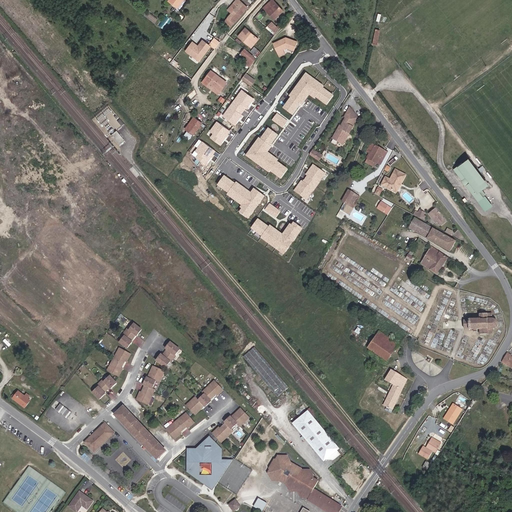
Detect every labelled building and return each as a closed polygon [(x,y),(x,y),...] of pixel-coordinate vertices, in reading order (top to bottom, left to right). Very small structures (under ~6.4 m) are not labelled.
[(236,8),(228,19),(234,24),(246,8),(235,0),(231,4),(236,8)] [(272,0),(264,6),(273,19),(281,12),(272,0)] [(231,4),(219,21),(224,25),(228,19),(236,8),(231,4)] [(163,19),(159,24),(162,27),(167,23),(163,19)] [(234,24),(228,19),(224,25),(230,29),(234,24)] [(277,32),(281,26),(273,21),(269,26),(277,32)] [(258,37),(246,28),(240,35),(252,45),(258,37)] [(282,40),(273,44),(277,53),(286,48),(294,51),(297,42),(285,38),(284,39),(284,40),(282,41),(282,40)] [(198,45),(193,41),(185,51),(199,62),(211,46),(202,39),(198,45)] [(251,56),(256,59),(260,54),(255,51),(251,56)] [(210,73),(202,84),(207,88),(208,87),(219,94),(226,86),(210,73)] [(256,80),(246,73),(242,79),(251,86),(256,80)] [(291,98),(283,108),(292,115),(299,106),(301,107),(310,95),(315,99),(316,98),(327,105),(334,95),(323,88),(325,86),(306,73),(289,96),(291,98)] [(216,98),(219,94),(208,87),(207,88),(202,84),(200,87),(216,98)] [(255,98),(242,89),(222,116),(235,125),(255,98)] [(336,134),(332,140),(343,146),(355,125),(349,122),(354,114),(350,109),(344,119),(345,119),(341,128),(337,134),(336,134)] [(288,121),(277,113),(272,120),(282,128),(288,121)] [(354,114),(349,122),(355,125),(358,120),(354,114)] [(184,131),(193,122),(190,120),(182,129),(184,131)] [(230,131),(217,121),(210,131),(213,134),(210,138),(220,145),(230,131)] [(198,126),(193,122),(184,131),(189,136),(198,126)] [(277,162),(278,160),(268,153),(272,147),(270,146),(278,135),(269,128),(261,139),(259,138),(246,156),(269,173),(270,171),(281,178),(288,169),(277,162)] [(112,136),(120,145),(125,141),(117,131),(112,136)] [(216,151),(202,141),(195,151),(199,154),(196,157),(206,164),(216,151)] [(370,147),(361,163),(364,164),(373,148),(370,147)] [(386,156),(373,148),(364,164),(373,170),(376,165),(380,167),(386,156)] [(318,155),(312,152),(310,156),(315,160),(318,155)] [(470,185),(470,188),(472,190),(479,200),(481,202),(487,198),(483,193),(486,191),(492,186),(484,176),(482,177),(478,172),(480,170),(472,160),(471,161),(470,161),(464,166),(458,171),(464,179),(465,181),(468,181),(470,185)] [(326,174),(313,165),(294,191),(307,200),(326,174)] [(383,187),(395,194),(400,185),(402,186),(406,178),(396,173),(391,182),(386,180),(383,187)] [(235,184),(225,176),(218,186),(228,193),(227,195),(241,206),(240,208),(242,209),(239,213),(248,220),(265,197),(254,189),(251,193),(236,183),(235,184)] [(376,193),(381,195),(384,189),(379,186),(376,193)] [(348,193),(345,198),(350,202),(353,196),(348,193)] [(345,198),(342,204),(344,205),(351,209),(357,198),(353,196),(350,202),(345,198)] [(351,209),(344,205),(340,212),(349,217),(359,199),(357,198),(351,209)] [(388,215),(393,207),(382,200),(378,208),(388,215)] [(280,211),(270,204),(265,210),(276,218),(280,211)] [(445,223),(434,209),(428,215),(435,224),(436,223),(438,226),(440,226),(445,223)] [(412,213),(410,216),(418,220),(421,215),(416,212),(415,214),(412,213)] [(269,227),(258,219),(251,229),(262,237),(261,238),(284,255),(303,229),(293,222),(291,224),(290,223),(282,234),(270,225),(269,227)] [(454,243),(412,220),(407,230),(448,253),(454,243)] [(425,256),(420,252),(414,262),(436,276),(447,260),(431,248),(430,247),(425,256)] [(408,255),(407,257),(410,260),(414,262),(420,252),(413,248),(412,249),(408,255)] [(473,315),(470,315),(470,318),(467,318),(466,320),(463,320),(464,329),(470,329),(470,330),(474,330),(475,329),(479,329),(479,334),(490,334),(490,327),(492,327),(494,326),(495,324),(495,323),(495,321),(494,319),(493,318),(490,317),(489,312),(476,312),(477,318),(474,318),(473,315)] [(137,341),(142,334),(133,328),(128,335),(127,333),(122,339),(124,341),(119,347),(127,353),(128,353),(133,347),(129,345),(133,339),(137,341)] [(367,349),(387,362),(397,345),(377,333),(370,345),(367,349)] [(162,359),(157,365),(167,372),(171,367),(173,367),(177,362),(176,361),(181,354),(171,346),(166,353),(170,356),(165,362),(162,359)] [(287,391),(254,351),(242,360),(276,400),(287,391)] [(122,377),(124,373),(120,371),(123,365),(127,367),(129,363),(130,362),(132,359),(130,358),(126,356),(125,356),(119,353),(108,375),(118,381),(119,382),(122,377)] [(382,379),(393,386),(398,376),(385,367),(380,374),(382,376),(381,378),(382,379)] [(155,380),(153,385),(158,387),(161,388),(166,376),(155,371),(154,371),(151,376),(150,378),(155,380)] [(406,380),(398,376),(393,386),(385,402),(383,406),(392,410),(406,380)] [(99,392),(93,398),(101,405),(103,403),(104,402),(107,399),(104,396),(109,391),(112,394),(117,389),(116,387),(115,386),(114,385),(110,381),(104,386),(103,385),(98,390),(99,392)] [(144,390),(148,392),(146,398),(141,396),(138,405),(143,407),(149,410),(156,395),(154,394),(158,387),(153,385),(148,383),(147,383),(146,386),(144,390)] [(224,394),(216,385),(204,396),(206,399),(200,404),(197,402),(188,410),(196,419),(205,410),(206,411),(212,406),(210,403),(215,398),(217,401),(224,394)] [(22,401),(16,396),(10,403),(26,415),(31,409),(28,407),(28,405),(26,403),(28,400),(24,398),(22,401)] [(446,418),(455,424),(463,410),(455,405),(446,418)] [(56,416),(61,420),(65,414),(61,411),(56,416)] [(166,455),(124,412),(115,420),(158,464),(166,455)] [(249,418),(242,412),(233,421),(232,420),(214,437),(219,443),(223,447),(235,435),(233,434),(239,429),(241,431),(251,422),(248,419),(249,418)] [(308,415),(292,428),(323,466),(325,464),(333,465),(340,458),(337,454),(339,453),(314,423),(308,415)] [(72,420),(68,416),(63,422),(68,426),(72,420)] [(189,418),(168,433),(176,443),(183,437),(181,435),(185,430),(188,433),(196,427),(189,418)] [(106,429),(86,448),(96,458),(97,456),(99,456),(103,452),(103,451),(115,438),(106,429)] [(203,465),(200,465),(200,463),(200,460),(213,460),(213,440),(209,440),(209,438),(197,449),(188,449),(188,472),(203,483),(204,482),(213,482),(213,476),(200,476),(200,473),(203,473),(203,465)] [(424,446),(420,453),(428,457),(433,448),(437,450),(440,443),(432,439),(427,448),(424,446)] [(222,449),(213,440),(213,460),(213,463),(213,476),(213,482),(217,482),(218,483),(233,460),(222,460),(222,449)] [(309,499),(314,491),(313,490),(317,482),(312,478),(312,477),(308,470),(301,470),(290,462),(286,456),(277,456),(266,473),(271,481),(284,484),(288,491),(295,491),(299,498),(309,499)] [(354,471),(363,481),(372,472),(363,463),(354,471)] [(247,477),(241,491),(247,493),(253,479),(247,477)] [(204,482),(203,483),(213,490),(218,483),(217,482),(213,482),(204,482)] [(338,511),(341,508),(314,491),(309,499),(308,502),(324,511),(338,511)] [(69,511),(78,511),(80,509),(81,508),(87,511),(91,505),(78,496),(68,511),(69,511)] [(267,502),(259,497),(253,505),(262,511),(267,502)] [(229,504),(234,510),(240,506),(235,500),(229,504)]
